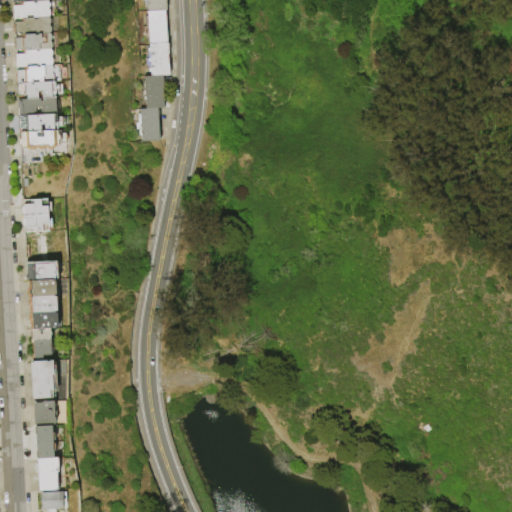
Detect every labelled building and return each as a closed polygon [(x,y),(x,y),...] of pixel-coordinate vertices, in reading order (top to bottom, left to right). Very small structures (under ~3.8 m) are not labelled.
[(143,0),(163,0),(164,12),(163,12),(145,13),(144,13),(143,0)] [(48,1),(49,3),(49,6),(48,8),(49,10),(49,14),(49,17),(23,19),(13,19),(13,17),(12,17),(11,8),(12,8),(12,6),(22,5),(22,3),(48,1)] [(145,13),(163,12),(165,45),(146,45),(145,13)] [(49,17),(50,19),(50,22),(49,25),(51,27),(51,31),(49,34),(23,35),(14,36),(14,33),(13,33),(12,25),(13,25),(13,22),(23,22),(23,19),(49,17)] [(49,34),(51,35),(51,39),(50,40),(51,43),(51,47),(50,50),(24,51),(15,52),(15,49),(14,49),(13,41),(14,41),(14,38),(23,38),(23,35),(49,34)] [(146,45),(165,45),(166,45),(166,56),(167,77),(161,78),(148,78),(146,45)] [(50,50),(52,51),(52,55),(51,57),(52,60),(52,63),(52,66),(25,67),(16,68),(16,65),(15,65),(14,57),(15,56),(15,55),(24,54),(24,51),(50,50)] [(52,66),(59,66),(60,82),(55,82),(17,84),(16,84),(16,82),(15,73),(16,73),(16,71),(25,70),(25,67),(52,66)] [(148,78),(161,78),(161,89),(160,89),(161,110),(155,110),(143,111),(142,78),(148,78)] [(17,84),(55,82),(55,85),(62,84),(62,94),(56,95),(56,97),(52,97),(26,98),(26,96),(18,96),(17,84)] [(26,98),(52,97),(52,98),(55,98),(55,99),(58,98),(59,114),(53,115),(19,116),(18,116),(18,109),(17,109),(17,100),(26,99),(26,98)] [(143,111),(155,110),(157,143),(139,144),(137,111),(143,111)] [(19,116),(53,115),(53,117),(56,116),(56,117),(64,117),(65,126),(54,127),(54,128),(26,129),(19,129),(19,116)] [(54,128),(54,130),(55,130),(57,130),(58,134),(65,133),(66,143),(58,143),(58,147),(56,147),(53,147),(52,150),(49,150),(46,148),(45,148),(45,149),(38,150),(38,148),(35,148),(35,150),(28,151),(28,149),(26,149),(26,148),(20,149),(20,146),(18,146),(18,139),(19,139),(19,132),(26,132),(26,129),(54,128)] [(24,228),(24,226),(22,226),(22,219),(24,219),(23,214),(21,214),(21,207),(23,207),(23,205),(33,204),(33,200),(47,199),(47,202),(50,202),(51,212),(48,212),(48,219),(51,219),(52,228),(48,228),(49,231),(35,232),(34,228),(24,228)] [(47,264),(53,264),(54,280),(27,281),(26,265),(47,264)] [(54,280),(54,281),(55,281),(56,295),(54,296),(28,297),(27,297),(26,288),(28,288),(27,281),(54,280)] [(28,297),(54,296),(54,297),(56,297),(56,312),(54,312),(29,313),(29,307),(27,307),(27,306),(27,300),(28,300),(28,297)] [(54,312),(54,313),(57,313),(57,327),(55,327),(55,329),(49,329),(30,330),(30,325),(29,325),(28,315),(29,315),(29,313),(54,312)] [(50,340),(51,356),(42,356),(42,362),(33,362),(32,340),(31,340),(29,340),(29,330),(30,330),(49,329),(49,331),(50,332),(50,336),(50,337),(50,340)] [(33,362),(42,362),(52,361),(52,366),(55,366),(56,381),(54,381),(55,392),(52,393),(52,399),(49,399),(50,402),(32,403),(30,362),(33,362)] [(50,402),(53,402),(54,417),(55,417),(55,419),(55,422),(55,425),(54,425),(34,426),(32,403),(50,402)] [(33,426),(52,425),(53,457),(36,457),(35,440),(34,440),(33,426)] [(37,458),(58,458),(58,472),(57,472),(57,490),(38,491),(37,458)] [(40,493),(67,492),(68,509),(41,510),(40,493)]
